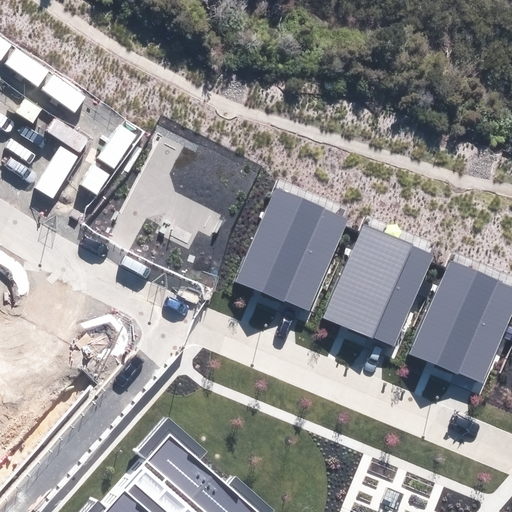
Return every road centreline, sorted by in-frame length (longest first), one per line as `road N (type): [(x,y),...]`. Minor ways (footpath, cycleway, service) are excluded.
road 1 (residential): [(183,318),(511,455)]
road 2 (residential): [(12,511),(183,318)]
road 3 (residential): [(0,218),(183,318)]
